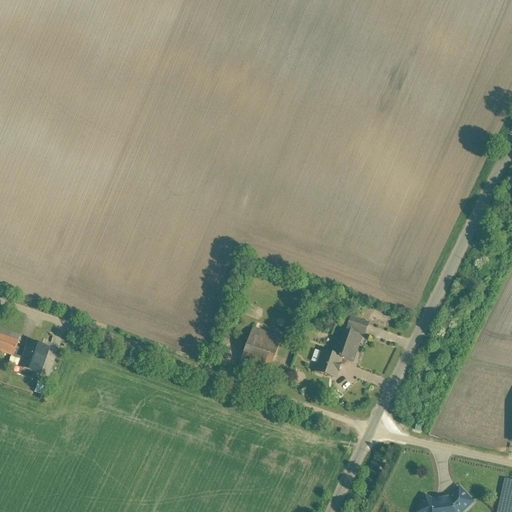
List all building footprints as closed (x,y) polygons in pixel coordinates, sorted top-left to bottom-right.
[(369,323),(351,316),(346,331),(364,337),(369,323)] [(282,337),(252,327),(237,369),(266,380),(282,337)] [(353,364),(362,337),(338,329),(331,353),(321,350),(313,373),(335,380),(342,360),(353,364)] [(21,337),(0,330),(0,352),(20,359),(23,350),(17,348),(21,337)] [(49,347),(27,339),(23,350),(20,359),(17,367),(40,375),(49,347)] [(474,358),(483,360),(484,352),(475,350),(474,358)] [(49,381),(38,378),(35,393),(46,396),(49,381)] [(511,511),(511,482),(506,481),(498,511),(511,511)] [(463,511),(474,502),(459,486),(449,496),(433,498),(424,494),(415,511),(463,511)]
